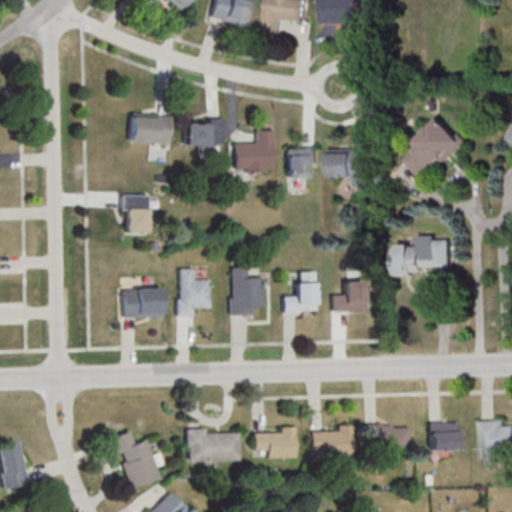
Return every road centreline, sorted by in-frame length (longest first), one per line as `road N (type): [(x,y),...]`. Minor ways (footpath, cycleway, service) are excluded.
road 1 (residential): [(511,361),(59,377)]
road 2 (residential): [(315,85),(166,57),(48,9)]
road 3 (residential): [(59,377),(56,160)]
road 4 (residential): [(56,160),(48,9),(55,0)]
road 5 (residential): [(64,440),(70,428),(59,377),(52,400),(64,440)]
road 6 (residential): [(315,85),(340,106),(359,90),(353,72),(340,65),(325,69),(315,85)]
